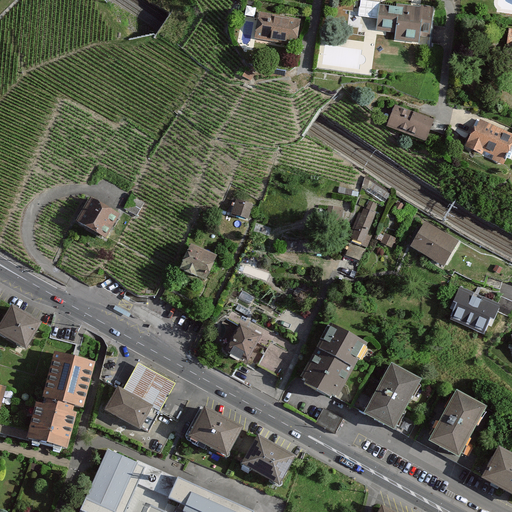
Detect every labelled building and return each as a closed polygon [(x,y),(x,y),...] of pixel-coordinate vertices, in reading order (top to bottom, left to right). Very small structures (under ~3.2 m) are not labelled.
[(433,12),(383,6),(380,32),(397,34),(397,40),(419,43),(420,35),(430,36),(433,12)] [(302,22),(261,14),(258,35),(299,42),(302,22)] [(434,122),(396,108),(389,127),(427,140),(434,122)] [(511,146),(511,137),(481,121),(468,145),(503,163),(511,146)] [(145,205),(132,198),(126,209),(138,216),(145,205)] [(254,206),(238,201),(233,214),(250,219),(254,206)] [(379,207),(367,202),(352,241),(369,248),(374,235),(369,233),(379,207)] [(119,219),(92,203),(79,225),(106,241),(119,219)] [(343,209),(330,208),(329,224),(342,225),(343,209)] [(460,242),(427,223),(413,247),(446,266),(460,242)] [(397,240),(390,236),(385,245),(393,249),(397,240)] [(314,240),(298,240),(298,244),(289,244),(289,253),(321,253),(321,244),(314,244),(314,240)] [(345,256),(360,261),(364,249),(349,244),(345,256)] [(218,257),(193,245),(182,268),(207,280),(218,257)] [(504,304),(464,286),(457,301),(461,303),(455,317),(487,331),(494,315),(498,317),(501,310),(504,304)] [(511,299),(507,297),(504,304),(501,310),(511,315),(511,299)] [(41,322),(13,306),(0,328),(0,331),(26,347),(41,322)] [(371,344),(332,324),(304,380),(342,400),(371,344)] [(260,339),(241,328),(230,348),(249,359),(260,339)] [(97,364),(59,355),(48,398),(52,399),(50,406),(40,403),(30,441),(72,452),(82,414),(77,412),(79,405),(86,406),(97,364)] [(126,392),(162,412),(178,383),(142,362),(126,392)] [(426,380),(396,364),(376,401),(368,416),(399,432),(407,417),(426,380)] [(0,430),(11,388),(0,385),(0,430)] [(126,392),(119,388),(106,410),(150,434),(162,412),(126,392)] [(492,407),(461,391),(435,439),(466,455),(492,407)] [(354,408),(368,416),(376,401),(362,393),(355,407),(354,408)] [(326,409),(318,423),(340,435),(348,421),(326,409)] [(245,430),(205,410),(189,442),(228,462),(245,430)] [(407,417),(399,432),(412,439),(420,424),(407,417)] [(423,432),(417,442),(474,472),(479,462),(466,455),(435,439),(423,432)] [(297,460),(258,439),(241,469),(280,490),(297,460)] [(511,450),(504,446),(492,469),(479,462),(474,472),(487,479),(511,492),(511,450)] [(115,456),(109,453),(83,511),(128,511),(141,484),(147,469),(139,466),(115,456)] [(177,489),(181,481),(140,463),(139,466),(147,469),(141,484),(173,499),(177,489)] [(186,511),(251,511),(181,481),(177,489),(173,499),(185,504),(190,506),(186,511)] [(399,511),(383,503),(377,511),(399,511)]
